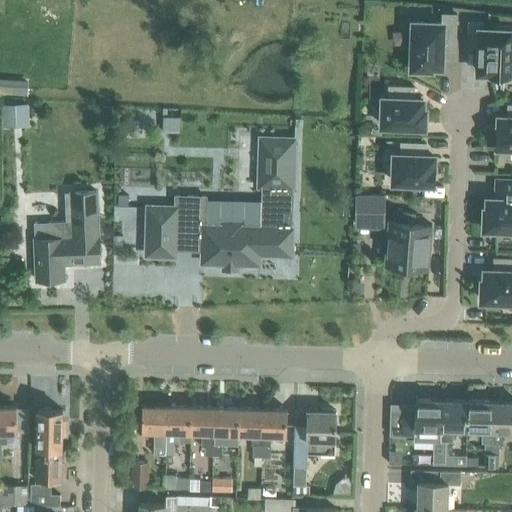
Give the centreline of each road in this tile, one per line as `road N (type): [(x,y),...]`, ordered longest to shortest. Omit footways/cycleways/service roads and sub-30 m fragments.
road 1 (residential): [(378,364),(380,343),(392,330),(437,324),(451,312),(462,112)]
road 2 (residential): [(93,359),(378,364)]
road 3 (residential): [(91,511),(93,359)]
road 4 (residential): [(373,511),(378,364)]
road 5 (residential): [(378,364),(511,369)]
